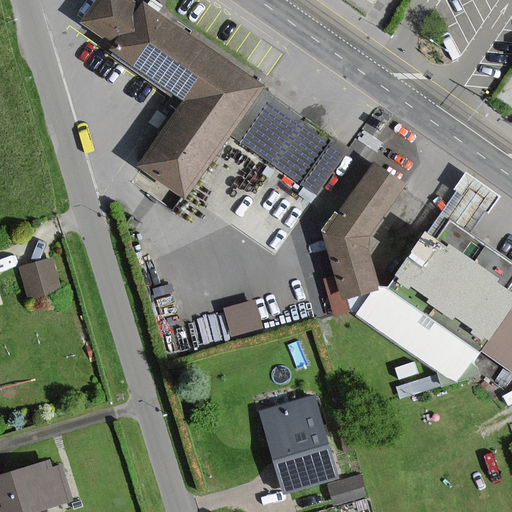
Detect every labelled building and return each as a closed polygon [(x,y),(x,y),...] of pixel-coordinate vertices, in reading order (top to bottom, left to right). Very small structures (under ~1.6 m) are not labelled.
[(264,87),(142,2),(139,6),(129,0),(96,0),(81,22),(113,44),(109,50),(182,101),(137,165),(186,199),(230,136),(316,196),(349,148),(263,89),(264,87)] [(404,186),(373,164),(323,233),(342,298),(379,288),(365,240),(404,186)] [(456,192),(425,236),(433,242),(446,224),(468,239),(485,213),(489,215),(501,196),(465,172),(453,190),(456,192)] [(378,289),(353,318),(452,387),(477,351),(511,375),(511,314),(494,302),(511,276),(511,270),(468,239),(446,224),(433,242),(425,236),(422,234),(383,290),(378,289)] [(54,261),(22,269),(30,296),(61,287),(54,261)] [(254,294),(223,303),(231,331),(262,323),(254,294)] [(313,397),(260,413),(274,461),(283,493),(289,491),(336,477),(313,397)] [(47,462),(0,476),(0,511),(29,511),(70,500),(59,467),(50,470),(47,462)] [(367,495),(361,476),(328,485),(334,505),(367,495)]
